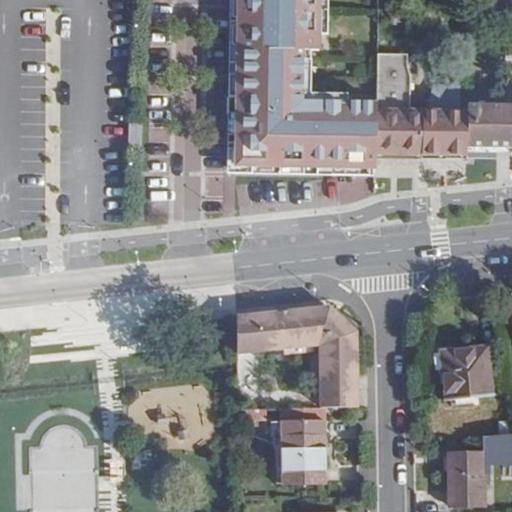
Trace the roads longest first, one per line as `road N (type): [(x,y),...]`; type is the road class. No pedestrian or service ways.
road 1 (secondary): [(0,295),(387,253)]
road 2 (residential): [(391,511),(387,253)]
road 3 (secondary): [(387,253),(511,239)]
